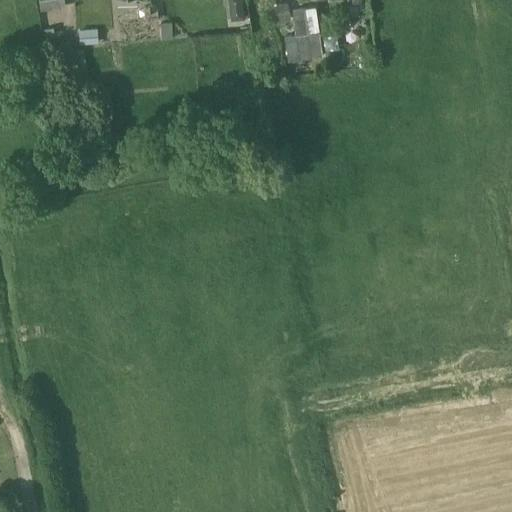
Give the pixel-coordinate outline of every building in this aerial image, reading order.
[(39,0),(41,9),(65,6),(64,0),(39,0)] [(287,2),(275,4),(277,22),(289,20),(287,2)] [(231,21),(245,19),(243,6),(230,8),(231,21)] [(161,22),(162,39),(173,38),(172,22),(161,22)] [(55,40),(53,27),(43,29),(46,42),(55,40)] [(92,29),(79,30),(80,44),(93,43),(92,29)] [(64,52),(69,89),(89,87),(84,49),(64,52)]
